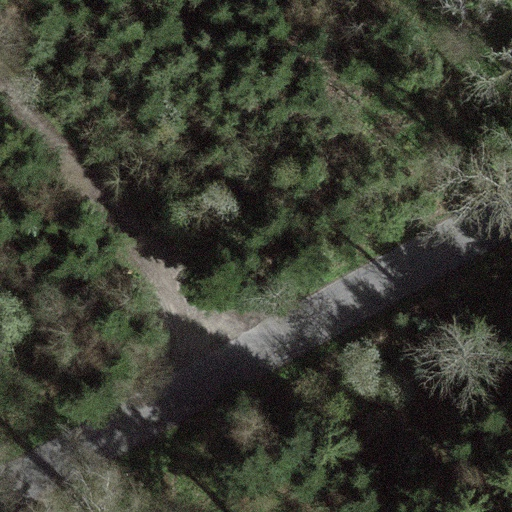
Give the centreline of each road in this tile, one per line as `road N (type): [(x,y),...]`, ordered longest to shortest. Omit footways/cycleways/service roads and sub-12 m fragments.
road 1 (tertiary): [(0,487),(511,209)]
road 2 (track): [(0,58),(269,347)]
